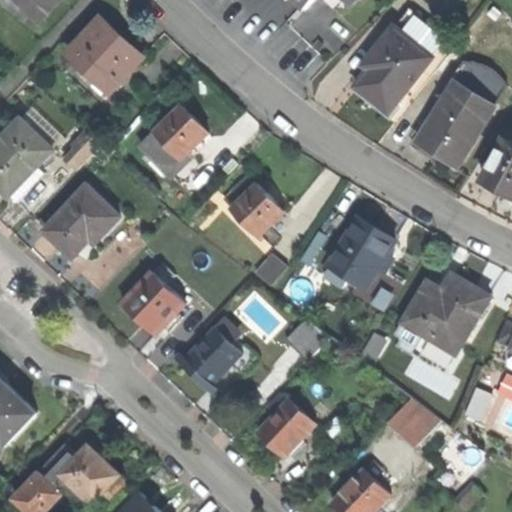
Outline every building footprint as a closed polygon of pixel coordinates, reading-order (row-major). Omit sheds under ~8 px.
[(16,0),(45,27),(70,0),(16,0)] [(73,55),(114,93),(145,60),(123,39),(104,22),(73,55)] [(435,57),(396,25),(364,63),(372,70),(359,85),(390,111),(435,57)] [(469,64),(457,83),(494,106),(507,84),(499,74),(495,69),(488,65),(482,64),(469,64)] [(447,158),(458,165),(494,106),(457,83),(446,101),(431,127),(421,143),(440,154),(447,158)] [(395,115),(390,111),(359,85),(355,91),(369,102),(391,120),(395,115)] [(426,124),(431,127),(446,101),(441,99),(426,124)] [(160,134),(186,162),(214,135),(200,120),(188,107),(160,134)] [(0,187),(10,197),(24,183),(41,167),(55,152),(22,120),(5,138),(10,143),(0,152),(0,187)] [(66,164),(76,173),(102,146),(87,132),(72,147),(77,152),(66,164)] [(171,176),(186,162),(160,134),(145,148),(171,176)] [(511,139),(510,138),(487,181),(506,191),(511,194),(511,139)] [(435,161),(440,154),(421,143),(416,139),(411,146),(435,161)] [(46,172),(41,167),(24,183),(29,188),(46,172)] [(234,209),(261,235),(287,209),(273,195),(260,182),(234,209)] [(61,245),(74,258),(92,239),(97,244),(122,218),(90,188),(47,232),(61,245)] [(352,275),(368,285),(378,268),(385,273),(394,257),(387,253),(395,240),(380,230),(362,219),(334,264),(352,275)] [(165,262),(156,272),(169,285),(179,275),(165,262)] [(349,281),(352,275),(334,264),(330,269),(349,281)] [(141,319),(156,334),(164,327),(179,311),(187,302),(169,285),(156,272),(125,304),(141,319)] [(456,349),(459,351),(492,295),(473,284),(454,273),(445,289),(429,280),(406,319),(456,349)] [(184,316),(179,311),(164,327),(169,332),(184,316)] [(289,340),(311,360),(333,336),(310,316),(289,340)] [(226,319),(217,329),(230,341),(239,330),(226,319)] [(448,362),(456,349),(406,319),(398,332),(448,362)] [(198,375),(212,388),(219,380),(228,370),(244,353),(230,341),(217,329),(186,363),(198,375)] [(236,377),(228,370),(219,380),(227,387),(236,377)] [(0,442),(4,447),(35,416),(0,380),(0,442)] [(467,414),(483,421),(494,393),(477,387),(467,414)] [(392,421),(421,446),(443,421),(414,396),(392,421)] [(273,446),(287,459),(292,453),(296,458),(308,445),(304,441),(318,424),(291,399),(259,434),(273,446)] [(64,497),(78,511),(86,511),(121,476),(104,460),(90,446),(78,458),(74,454),(72,456),(47,481),(64,497)] [(28,511),(49,511),(64,497),(47,481),(72,456),(65,449),(16,500),(28,511)] [(374,461),(366,469),(379,482),(387,474),(374,461)] [(366,469),(334,503),(343,511),(376,511),(393,495),(379,482),(366,469)] [(459,503),(468,511),(485,495),(476,486),(459,503)] [(159,511),(141,494),(123,511),(159,511)]
